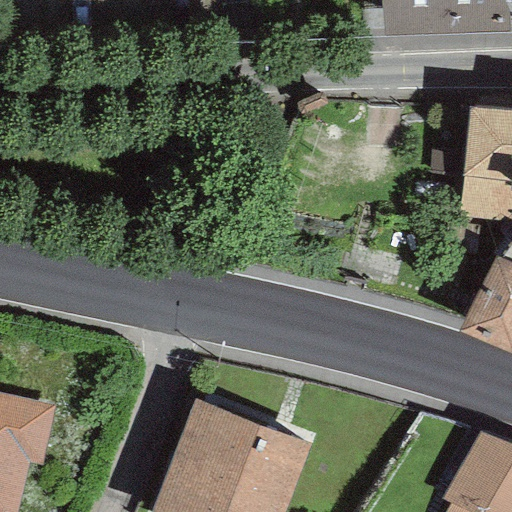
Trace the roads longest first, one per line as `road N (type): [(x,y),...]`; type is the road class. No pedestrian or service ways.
road 1 (residential): [(511,69),(0,75)]
road 2 (primary): [(511,372),(193,295)]
road 3 (residential): [(193,295),(105,511)]
road 4 (primary): [(193,295),(0,254)]
